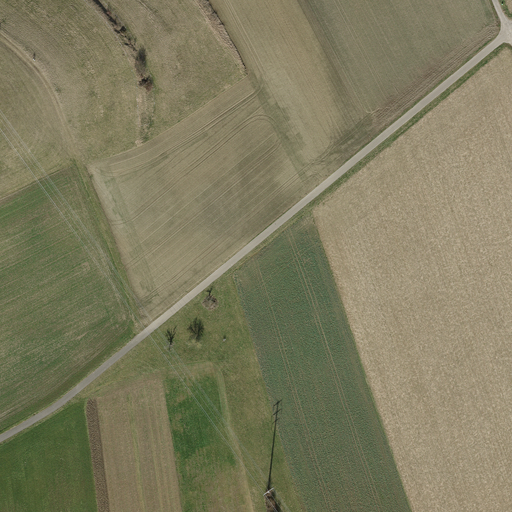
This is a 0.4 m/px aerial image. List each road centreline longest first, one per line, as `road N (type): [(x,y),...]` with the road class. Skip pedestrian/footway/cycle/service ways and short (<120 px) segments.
road 1 (track): [(0,439),(65,401),(511,29)]
road 2 (track): [(0,27),(44,67),(56,92),(141,339)]
